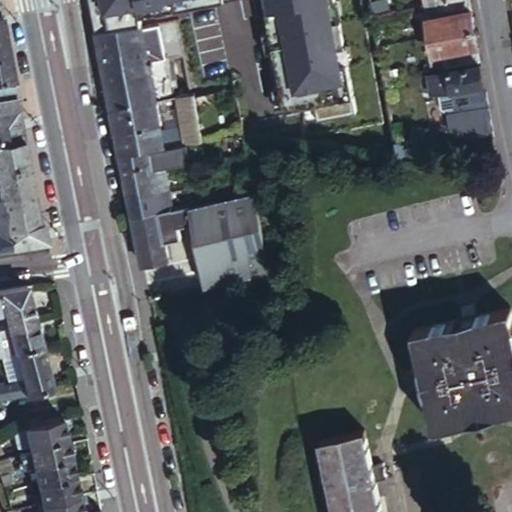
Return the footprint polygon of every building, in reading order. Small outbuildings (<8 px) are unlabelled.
[(90,0),(96,28),(147,20),(145,10),(179,4),(179,2),(187,1),(191,0),(270,0),(290,111),(306,108),(310,131),(322,133),(386,122),(365,0),(90,0)] [(425,35),(470,27),(464,0),(440,0),(432,1),(434,14),(422,17),(425,35)] [(96,28),(103,63),(154,57),(154,55),(164,53),(170,55),(164,17),(147,20),(96,28)] [(443,66),(476,60),(470,27),(425,35),(429,54),(440,51),(443,66)] [(0,79),(12,79),(7,54),(0,55),(0,79)] [(157,97),(161,96),(154,57),(103,63),(111,106),(157,97)] [(495,148),(483,64),(429,71),(435,111),(447,109),(454,154),(495,148)] [(185,141),(204,138),(195,89),(188,91),(182,92),(176,93),(185,141)] [(111,106),(115,127),(161,118),(157,97),(111,106)] [(0,168),(29,163),(16,98),(0,100),(0,168)] [(120,153),(164,145),(166,145),(161,118),(115,127),(120,153)] [(405,139),(389,141),(392,155),(423,160),(428,129),(407,126),(405,139)] [(164,147),(164,145),(120,153),(123,165),(148,160),(150,169),(168,165),(167,163),(192,159),(189,142),(164,147)] [(154,188),(171,185),(168,165),(150,169),(148,160),(123,165),(127,188),(153,183),(154,188)] [(0,185),(2,197),(8,227),(40,221),(29,163),(0,168),(0,185)] [(133,216),(176,207),(171,185),(154,188),(153,183),(127,188),(133,216)] [(133,216),(142,263),(167,258),(164,240),(180,237),(178,225),(193,223),(205,287),(272,274),(255,191),(176,207),(133,216)] [(0,197),(0,247),(9,246),(6,227),(8,227),(2,197),(0,197)] [(43,220),(40,221),(8,227),(6,227),(9,246),(46,239),(43,220)] [(11,322),(38,317),(32,286),(0,290),(0,311),(9,310),(11,322)] [(511,300),(418,320),(438,415),(511,399),(511,300)] [(0,349),(17,346),(44,341),(38,317),(11,322),(2,323),(0,323),(0,349)] [(0,393),(53,384),(44,341),(17,346),(23,376),(5,380),(4,376),(0,377),(0,393)] [(26,421),(17,427),(21,444),(30,441),(69,434),(65,414),(26,421)] [(382,511),(364,428),(320,438),(327,467),(336,511),(382,511)] [(30,441),(32,447),(70,439),(69,434),(30,441)] [(25,465),(34,462),(73,454),(70,439),(32,447),(22,449),(25,465)] [(34,462),(38,482),(77,474),(73,454),(34,462)] [(38,482),(42,500),(81,492),(77,474),(38,482)] [(85,511),(81,492),(42,500),(44,511),(41,511),(85,511)]
